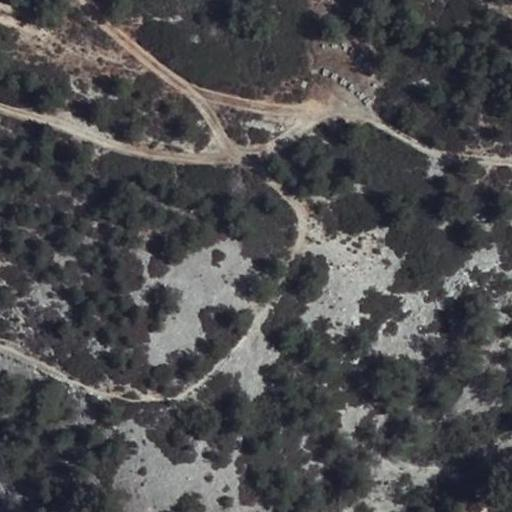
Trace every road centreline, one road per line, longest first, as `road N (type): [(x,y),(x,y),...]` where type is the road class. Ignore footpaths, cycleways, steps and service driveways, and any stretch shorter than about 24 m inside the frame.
road 1 (track): [(0,103),(157,152),(210,158),(250,153),(336,107),(376,114),(436,151),(511,156)]
road 2 (track): [(250,153),(194,87),(98,0)]
road 3 (track): [(194,87),(248,107),(336,107)]
